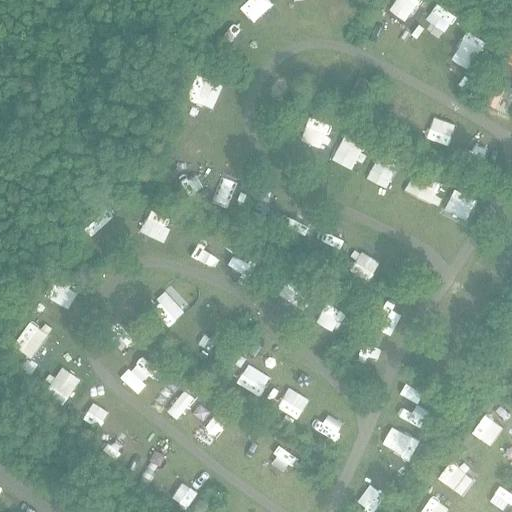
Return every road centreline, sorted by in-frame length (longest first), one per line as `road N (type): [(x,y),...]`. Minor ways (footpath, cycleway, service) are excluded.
road 1 (track): [(289,511),(101,373),(89,323),(102,253),(162,252),(210,269),(304,342),(371,409)]
road 2 (track): [(442,258),(406,231),(284,172),(249,128),(243,88),(258,58),(279,39),(309,38),(460,102),(511,144)]
